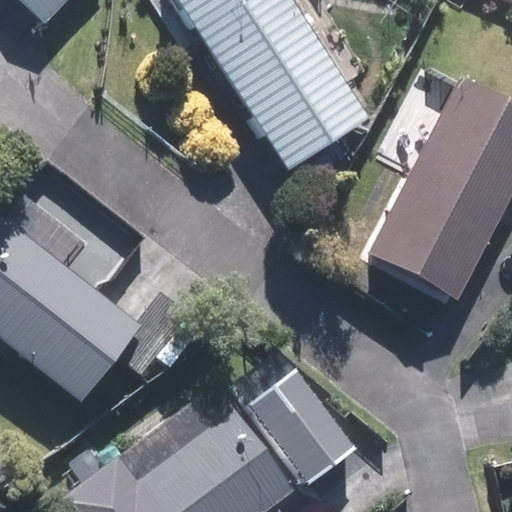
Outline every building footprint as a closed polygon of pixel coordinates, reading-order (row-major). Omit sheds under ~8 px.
[(65,0),(8,0),(39,29),(65,0)] [(299,0),(154,0),(261,190),(372,128),(299,0)] [(511,195),(511,107),(457,80),(365,262),(456,307),(511,195)] [(122,316),(0,222),(0,355),(72,411),(137,327),(122,316)] [(352,452),(289,372),(240,410),(303,490),(352,452)] [(211,388),(50,504),(55,511),(262,511),(288,493),(211,388)]
